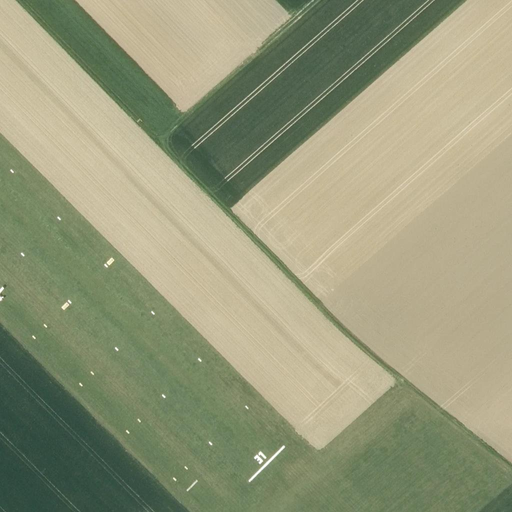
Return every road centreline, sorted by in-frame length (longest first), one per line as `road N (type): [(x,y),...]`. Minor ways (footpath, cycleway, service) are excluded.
road 1 (track): [(14,0),(367,353),(511,469)]
road 2 (track): [(156,141),(317,0)]
